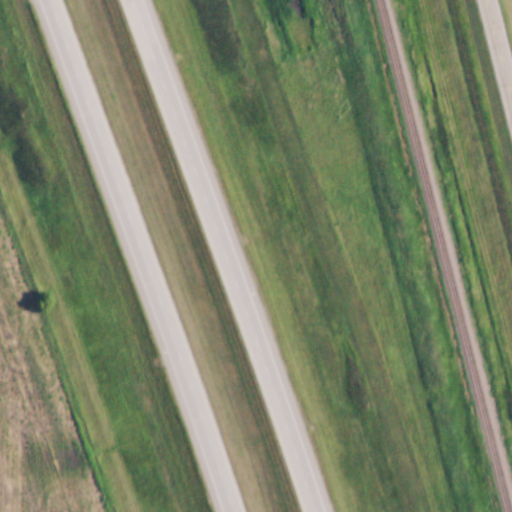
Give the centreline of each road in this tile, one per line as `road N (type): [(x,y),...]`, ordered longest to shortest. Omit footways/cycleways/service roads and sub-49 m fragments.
road 1 (motorway): [(50,0),(228,511)]
road 2 (motorway): [(313,511),(138,0)]
